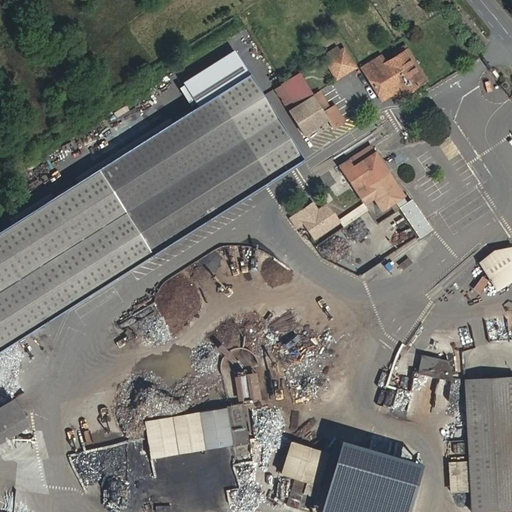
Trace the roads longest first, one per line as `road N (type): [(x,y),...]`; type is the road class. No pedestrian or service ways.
road 1 (unknown): [(37,455),(34,410),(75,330),(105,299),(258,203)]
road 2 (unknown): [(37,455),(84,392),(200,321),(311,268)]
road 3 (unknown): [(258,203),(511,39)]
road 4 (unknown): [(375,333),(371,403),(387,423),(425,438),(440,474),(436,511)]
road 5 (unknown): [(503,189),(400,291)]
